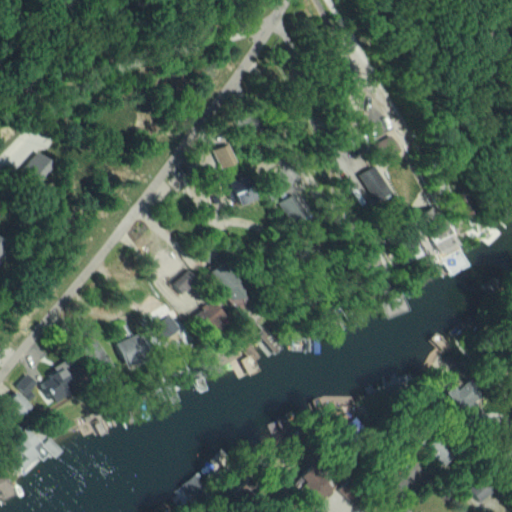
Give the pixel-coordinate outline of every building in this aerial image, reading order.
[(397,151),(385,134),(369,145),(381,162),(397,151)] [(32,185),(51,165),(36,150),(17,170),(32,185)] [(386,195),(373,166),(357,173),(370,202),(386,195)] [(226,202),(251,196),(246,176),(221,182),(226,202)] [(300,217),(289,195),(275,202),(286,224),(300,217)] [(413,215),(429,242),(443,234),(427,207),(413,215)] [(419,255),(413,241),(401,247),(407,260),(419,255)] [(223,303),(239,297),(225,262),(209,268),(223,303)] [(180,294),(195,280),(186,269),(170,284),(180,294)] [(190,315),(208,334),(224,319),(207,300),(190,315)] [(166,345),(177,336),(163,317),(151,326),(166,345)] [(119,362),(131,358),(132,359),(143,355),(136,334),(113,341),(119,362)] [(109,367),(93,341),(76,351),(91,377),(109,367)] [(49,401),(72,391),(60,363),(46,368),(50,378),(41,382),(49,401)] [(13,385),(23,395),(34,383),(23,373),(13,385)] [(448,385),(440,391),(454,410),(476,395),(465,379),(451,388),(448,385)] [(29,408),(15,392),(1,406),(15,421),(29,408)] [(19,468),(34,454),(38,458),(46,450),(51,455),(54,453),(28,426),(2,449),(19,468)] [(439,466),(448,456),(431,438),(421,447),(439,466)] [(329,487),(311,470),(298,484),(316,501),(329,487)] [(465,490),(477,501),(490,488),(477,477),(465,490)]
